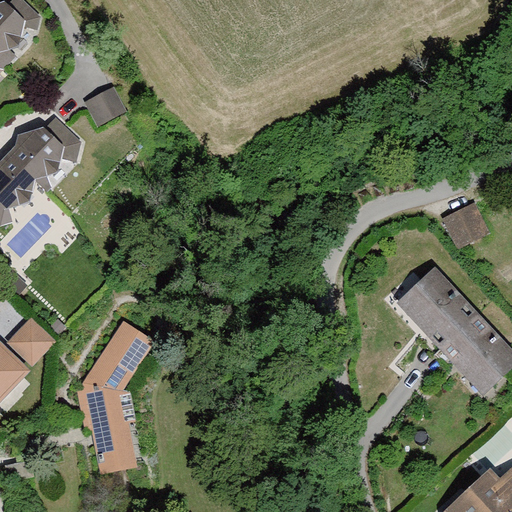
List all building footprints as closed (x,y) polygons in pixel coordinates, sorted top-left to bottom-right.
[(10,0),(7,4),(33,28),(44,16),(26,0),(10,0)] [(0,59),(29,29),(0,1),(0,59)] [(87,98),(99,123),(128,109),(116,84),(87,98)] [(78,152),(41,117),(0,159),(0,207),(12,219),(78,152)] [(467,205),(437,219),(451,248),(481,234),(467,205)] [(511,367),(511,354),(426,265),(386,304),(479,400),(511,367)] [(27,318),(4,343),(27,364),(51,339),(27,318)] [(117,391),(139,360),(107,337),(72,385),(90,474),(131,466),(117,391)] [(0,345),(0,396),(26,369),(0,345)] [(481,468),(438,511),(511,511),(511,464),(509,462),(492,479),(481,468)]
